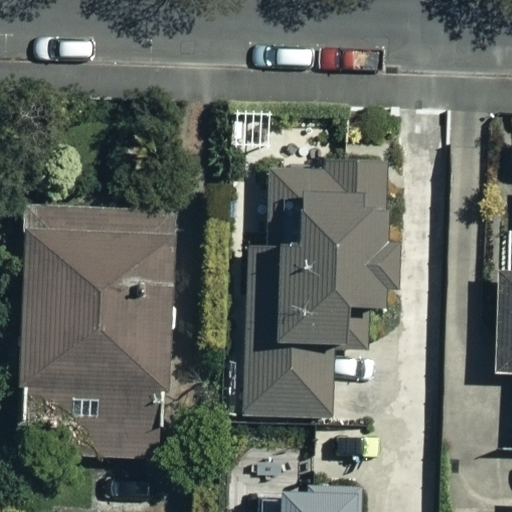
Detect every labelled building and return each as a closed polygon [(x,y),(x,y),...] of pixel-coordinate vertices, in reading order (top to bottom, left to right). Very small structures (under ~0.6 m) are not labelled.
[(257,250),(234,251),(237,419),(320,418),(319,349),(373,348),(370,162),(255,164),(257,250)] [(156,212),(11,210),(7,457),(152,459),(156,212)] [(511,278),(484,278),(481,375),(511,376),(511,278)] [(308,424),(307,461),(364,462),(364,425),(308,424)] [(348,511),(349,487),(297,487),(297,495),(249,494),(248,511),(348,511)]
